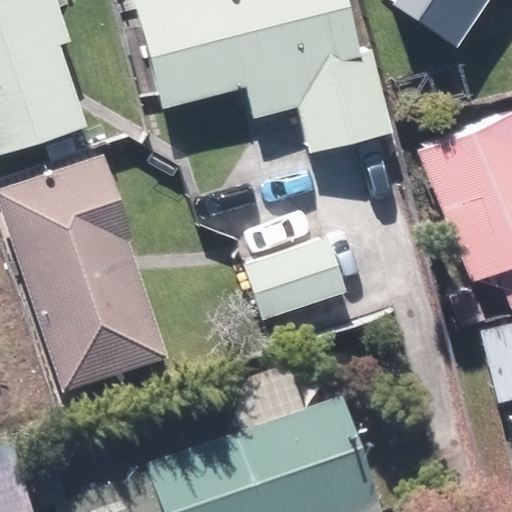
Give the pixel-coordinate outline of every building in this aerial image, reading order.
[(52,0),(0,0),(0,142),(88,116),(52,0)] [(140,0),(162,101),(244,83),(249,109),(296,99),(306,145),(393,126),(375,43),(358,47),(348,0),(140,0)] [(470,277),(499,265),(511,296),(511,97),(413,137),(470,277)] [(101,151),(0,185),(0,198),(64,387),(170,351),(101,151)] [(511,313),(479,321),(497,401),(511,397),(511,313)] [(289,359),(244,378),(232,413),(240,434),(54,508),(56,511),(368,511),(385,505),(340,393),(327,399),(319,377),(300,385),(289,359)] [(0,511),(37,511),(18,446),(0,450),(0,511)]
